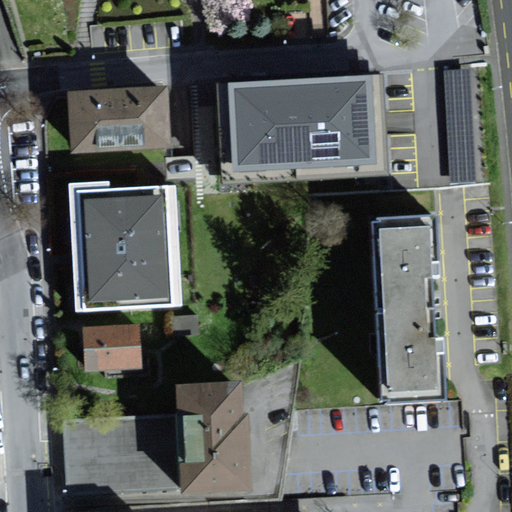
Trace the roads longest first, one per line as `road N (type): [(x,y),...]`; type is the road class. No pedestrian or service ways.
road 1 (residential): [(0,87),(353,52)]
road 2 (residential): [(23,511),(0,225)]
